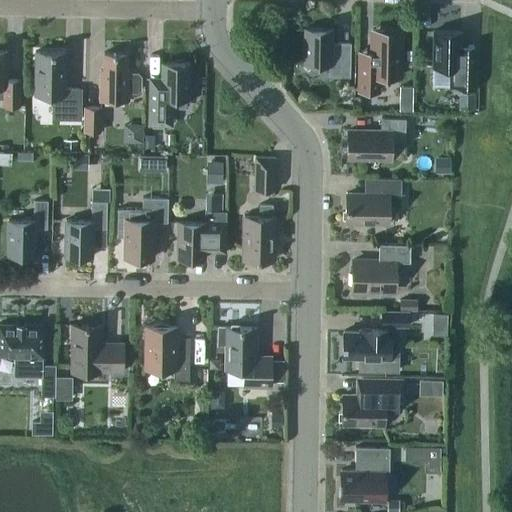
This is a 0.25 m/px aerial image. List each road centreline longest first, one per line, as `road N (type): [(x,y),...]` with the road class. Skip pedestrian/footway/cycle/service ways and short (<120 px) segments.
road 1 (residential): [(310,294),(312,154),(213,43),(213,14)]
road 2 (residential): [(0,287),(310,294)]
road 3 (residential): [(305,511),(310,294)]
road 4 (residential): [(213,14),(0,9)]
